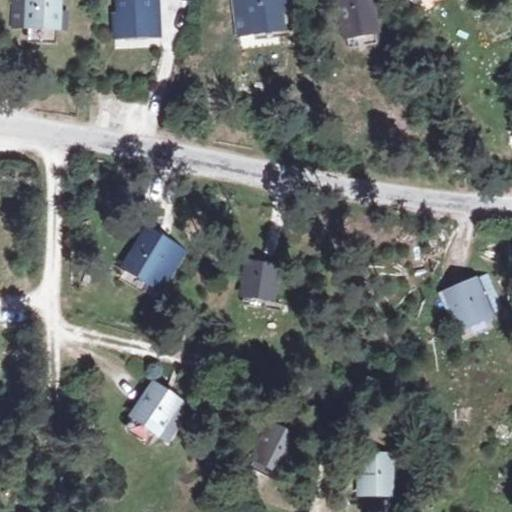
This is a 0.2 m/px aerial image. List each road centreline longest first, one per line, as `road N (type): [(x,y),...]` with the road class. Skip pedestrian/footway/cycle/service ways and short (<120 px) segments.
road 1 (unclassified): [(64,134),(511,202)]
road 2 (residential): [(303,389),(77,336),(55,310)]
road 3 (track): [(55,310),(61,511)]
road 4 (residential): [(55,310),(64,134)]
